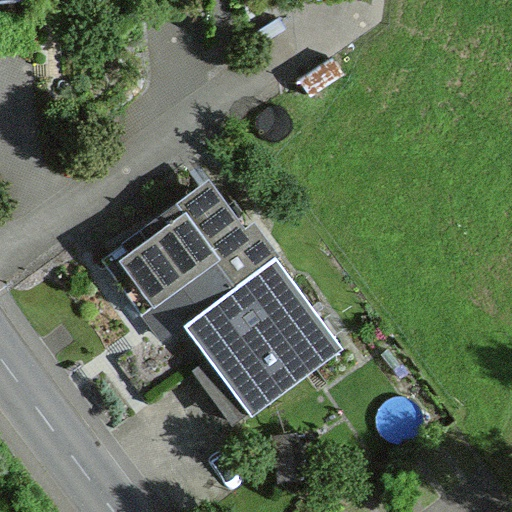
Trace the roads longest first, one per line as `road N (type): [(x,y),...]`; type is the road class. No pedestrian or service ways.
road 1 (residential): [(0,257),(326,33)]
road 2 (unclassified): [(0,357),(113,511)]
